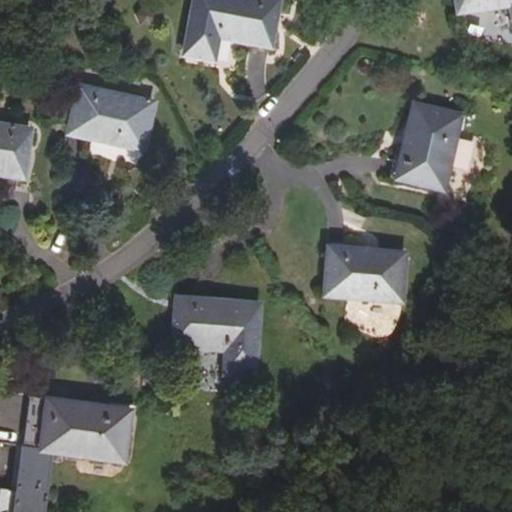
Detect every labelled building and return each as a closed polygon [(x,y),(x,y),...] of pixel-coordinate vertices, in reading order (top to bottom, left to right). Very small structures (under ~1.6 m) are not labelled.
[(261,5),(261,0),(194,0),(184,56),(213,61),(217,37),(270,47),(277,8),(261,5)] [(511,0),(456,0),(458,12),(511,4),(511,13),(511,0)] [(79,86),(77,93),(92,97),(94,89),(79,86)] [(77,93),(68,133),(143,149),(153,102),(94,89),(92,97),(77,93)] [(403,180),(442,189),(460,115),(414,104),(400,163),(407,165),(403,180)] [(13,136),(14,128),(0,125),(0,173),(23,177),(29,138),(13,136)] [(13,136),(29,138),(30,130),(14,128),(13,136)] [(396,178),(403,180),(407,165),(400,163),(396,178)] [(329,247),(328,254),(344,256),(344,248),(329,247)] [(328,254),(325,294),(401,300),(405,253),(344,248),(344,256),(328,254)] [(177,298),(176,306),(192,307),(193,299),(177,298)] [(259,305),(193,299),(192,307),(176,306),(173,345),(226,350),(224,374),(253,376),(259,305)] [(0,511),(43,511),(52,451),(122,461),(125,435),(119,434),(123,410),(29,396),(15,492),(0,490),(0,511)] [(129,411),(123,410),(119,434),(125,435),(129,411)]
